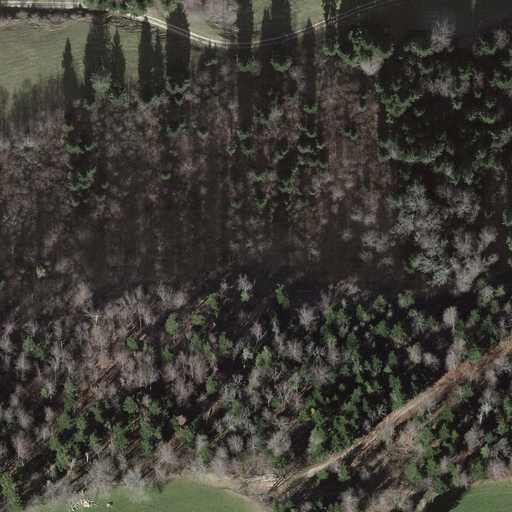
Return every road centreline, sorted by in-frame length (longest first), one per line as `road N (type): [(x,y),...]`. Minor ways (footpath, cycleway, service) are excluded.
road 1 (track): [(0,6),(106,11),(223,46),(343,21),(387,0)]
road 2 (track): [(311,485),(290,483),(294,471),(347,452),(511,348)]
road 3 (track): [(311,485),(395,489),(418,500),(419,511)]
